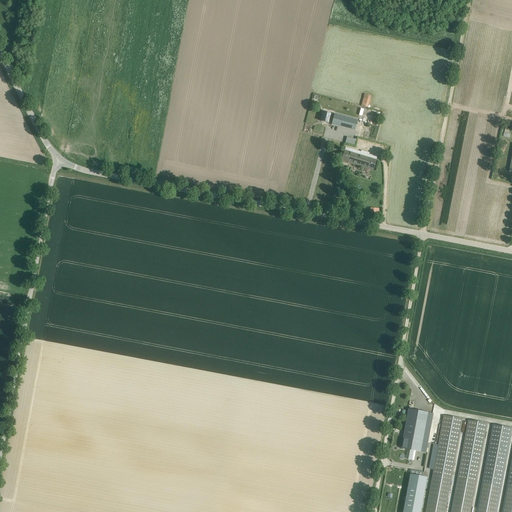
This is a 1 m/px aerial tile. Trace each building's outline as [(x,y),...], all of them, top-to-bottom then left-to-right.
[(361,106),(368,107),(371,96),(364,94),(361,104),(362,104),(361,106)] [(323,112),(321,121),(328,123),(328,122),(332,124),(355,130),(358,120),(334,114),(334,115),(323,112)] [(511,126),(511,125),(503,123),(499,141),(509,143),(511,126)] [(344,150),(341,160),(373,170),(377,160),(344,150)] [(428,412),(408,409),(401,448),(421,452),(428,412)] [(444,511),(461,419),(442,415),(424,511),(444,511)] [(470,511),(486,424),(467,420),(450,511),(470,511)] [(476,511),(495,511),(511,427),(493,424),(476,511)] [(511,511),(511,459),(502,511),(511,511)] [(410,474),(402,511),(420,511),(427,477),(410,474)]
